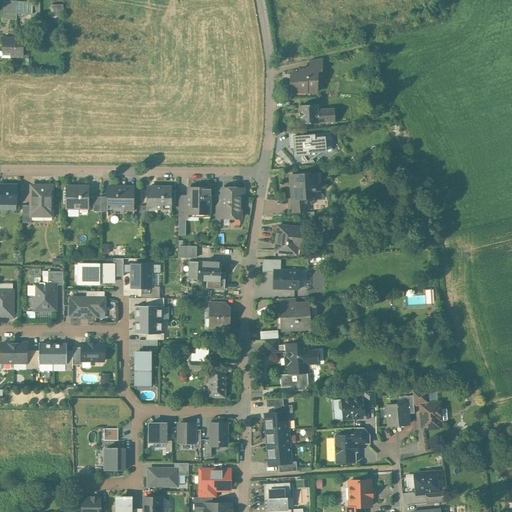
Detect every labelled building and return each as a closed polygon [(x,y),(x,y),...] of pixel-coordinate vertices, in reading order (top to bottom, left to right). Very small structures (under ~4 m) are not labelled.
[(16,2),(16,1),(4,1),(4,20),(17,20),(17,14),(16,14),(16,2)] [(16,2),(16,14),(17,14),(40,14),(40,2),(16,2)] [(63,5),(51,5),(51,14),(63,15),(63,5)] [(23,39),(3,39),(2,52),(0,52),(0,56),(2,58),(11,58),(11,56),(23,56),(23,39)] [(323,58),(310,61),(310,68),(314,68),(314,72),(323,72),(323,58)] [(306,70),(299,70),(299,74),(292,74),(291,88),(299,88),(299,90),(306,91),(306,93),(317,93),(317,77),(314,77),(314,72),(314,68),(310,68),(306,68),(306,70)] [(318,105),(300,106),(301,124),(319,123),(319,122),(335,121),(334,109),(318,110),(318,105)] [(314,134),(290,137),(291,148),(294,147),(295,156),(303,155),(308,162),(322,151),(326,151),(326,146),(328,143),(327,136),(315,137),(314,134)] [(312,174),(291,176),(291,183),(295,183),(296,198),(292,198),(293,212),(308,211),(307,198),(314,198),(314,190),(316,190),(316,189),(320,189),(320,180),(313,180),(312,174)] [(17,186),(0,185),(0,203),(16,204),(17,186)] [(52,186),(31,186),(31,205),(31,216),(44,216),(44,215),(52,216),(52,207),(52,186)] [(87,188),(72,188),(72,186),(66,186),(65,208),(79,209),(80,206),(87,206),(87,209),(88,209),(89,187),(87,187),(87,188)] [(133,189),(122,189),(122,187),(108,187),(108,197),(108,209),(133,209),(134,187),(133,187),(133,189)] [(171,188),(147,187),(147,206),(147,208),(161,208),(161,210),(171,210),(171,188)] [(210,188),(188,188),(188,205),(188,213),(210,213),(210,188)] [(243,188),(223,188),(222,209),(222,218),(223,218),(240,218),(241,197),(243,197),(243,188)] [(101,197),(93,197),(93,212),(101,212),(101,197)] [(31,205),(22,205),(22,223),(31,223),(31,216),(31,205)] [(295,227),(278,226),(276,252),(290,253),(291,245),(303,246),(304,230),(294,229),(295,227)] [(198,256),(198,244),(178,244),(179,257),(198,256)] [(222,263),(200,262),(199,279),(221,280),(222,263)] [(114,265),(79,264),(79,276),(83,276),(83,284),(99,284),(99,282),(113,282),(114,265)] [(124,264),(123,272),(131,273),(131,287),(151,287),(151,273),(160,273),(160,264),(124,264)] [(299,270),(275,269),(274,289),(298,289),(299,270)] [(63,272),(48,271),(48,284),(55,284),(55,285),(64,285),(63,272)] [(48,284),(35,284),(35,286),(29,286),(29,296),(35,296),(35,297),(35,309),(55,310),(55,285),(55,284),(48,284)] [(87,293),(68,294),(69,317),(100,316),(99,311),(107,310),(106,288),(87,289),(87,293)] [(0,290),(0,315),(0,316),(3,313),(12,313),(13,291),(0,290)] [(164,298),(146,298),(146,306),(161,306),(164,306),(164,298)] [(283,307),(282,307),(283,315),(281,315),(282,329),(310,327),(309,304),(295,305),(295,306),(283,307)] [(146,306),(135,306),(135,309),(135,316),(135,320),(161,320),(161,306),(146,306)] [(225,308),(211,308),(210,319),(213,319),(213,327),(230,328),(230,313),(226,308),(225,308)] [(436,310),(426,311),(429,327),(439,325),(436,310)] [(161,320),(135,320),(135,323),(135,330),(135,334),(146,334),(161,334),(161,333),(161,320)] [(277,337),(277,329),(259,329),(259,337),(277,337)] [(289,365),(289,373),(307,372),(307,371),(307,363),(317,362),(317,361),(319,360),(320,359),(320,354),(318,353),(316,353),(316,351),(306,352),(305,343),(278,345),(278,339),(265,340),(266,353),(278,352),(288,351),(288,358),(286,358),(286,365),(289,365)] [(157,352),(157,340),(146,340),(139,340),(139,352),(151,352),(157,352)] [(14,343),(1,343),(1,350),(1,363),(14,363),(14,343)] [(27,343),(14,343),(14,363),(26,363),(27,363),(27,350),(27,343)] [(53,343),(39,343),(39,351),(39,364),(53,364),(53,343)] [(67,343),(53,343),(53,364),(66,364),(67,364),(67,351),(67,343)] [(104,343),(82,343),(82,347),(82,361),(104,361),(104,343)] [(82,347),(73,347),(73,351),(73,365),(82,365),(82,361),(82,347)] [(196,355),(189,354),(188,369),(205,369),(206,355),(208,355),(209,347),(196,347),(196,355)] [(139,352),(135,352),(135,369),(137,369),(137,372),(135,372),(135,385),(151,385),(151,352),(139,352)] [(226,369),(210,369),(209,392),(214,392),(214,397),(217,397),(217,398),(222,398),(222,397),(225,397),(226,369)] [(307,372),(289,373),(281,374),(282,386),(293,386),(296,390),(310,389),(309,371),(307,371),(307,372)] [(375,390),(363,391),(365,406),(376,405),(375,390)] [(428,390),(413,391),(413,395),(414,405),(420,404),(429,403),(428,390)] [(413,395),(406,396),(406,404),(407,404),(408,414),(414,413),(414,405),(413,395)] [(283,398),(266,399),(267,407),(274,407),(284,406),(283,398)] [(361,398),(340,399),(338,402),(339,408),(341,410),(343,410),(343,419),(362,417),(361,398)] [(429,403),(420,404),(421,412),(422,413),(423,420),(422,421),(422,429),(440,427),(440,421),(447,420),(446,409),(440,409),(440,405),(437,403),(429,403)] [(406,404),(387,405),(389,425),(409,424),(408,414),(407,404),(406,404)] [(284,406),(274,407),(274,413),(286,412),(286,413),(292,412),(292,405),(284,406)] [(274,413),(265,414),(267,431),(288,429),(286,413),(286,412),(274,413)] [(166,423),(150,423),(150,442),(166,443),(166,434),(166,423)] [(195,423),(179,423),(179,443),(194,443),(195,443),(195,430),(195,423)] [(227,423),(211,423),(211,439),(211,446),(227,446),(227,423)] [(117,439),(117,427),(102,427),(102,439),(117,439)] [(369,434),(363,428),(354,428),(354,435),(356,435),(357,444),(369,443),(369,434)] [(288,429),(267,431),(268,447),(289,445),(288,429)] [(354,435),(334,436),(335,463),(355,462),(355,452),(357,452),(357,444),(356,435),(354,435)] [(127,443),(102,443),(103,471),(127,471),(127,443)] [(289,445),(268,447),(269,464),(278,464),(290,463),(290,462),(289,445)] [(296,461),(290,462),(290,463),(278,464),(279,472),(297,471),(296,461)] [(188,463),(174,463),(174,469),(177,469),(177,476),(188,476),(188,463)] [(174,469),(151,469),(151,474),(149,476),(149,485),(177,485),(177,476),(177,469),(174,469)] [(231,470),(203,470),(202,489),(216,489),(230,489),(231,470)] [(436,472),(414,474),(416,494),(422,493),(425,492),(425,493),(426,493),(437,492),(437,491),(436,472)] [(370,480),(350,481),(350,487),(353,490),(353,497),(350,500),(350,507),(364,506),(370,506),(370,496),(372,496),(372,490),(370,490),(370,480)] [(274,483),(264,484),(264,499),(268,499),(270,499),(269,490),(275,489),(274,483)] [(290,483),(274,483),(275,489),(284,489),(284,498),(286,498),(291,498),(290,483)] [(216,489),(202,489),(198,489),(198,497),(212,497),(216,497),(216,489)] [(275,489),(269,490),(270,499),(268,499),(268,510),(271,510),(287,510),(287,509),(286,498),(284,498),(284,489),(275,489)] [(437,492),(426,493),(427,503),(444,501),(443,490),(437,491),(437,492)] [(91,498),(82,498),(81,511),(100,511),(100,504),(100,498),(97,498),(97,497),(92,497),(91,498)] [(124,498),(116,498),(116,511),(130,511),(131,508),(131,497),(124,497),(124,498)] [(161,511),(161,497),(144,497),(143,508),(143,511),(161,511)] [(212,503),(205,503),(205,504),(205,510),(204,510),(201,511),(232,511),(233,510),(231,510),(231,503),(212,503)]
